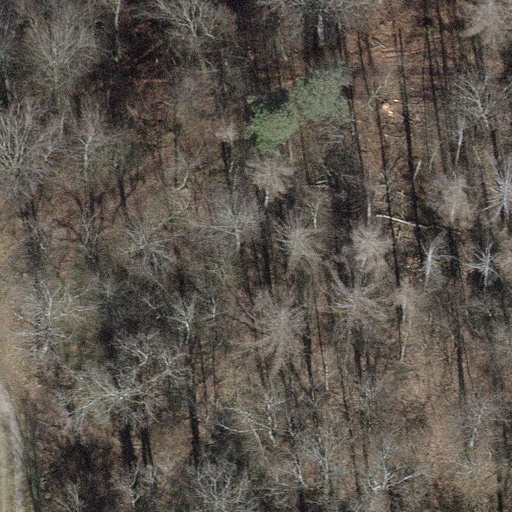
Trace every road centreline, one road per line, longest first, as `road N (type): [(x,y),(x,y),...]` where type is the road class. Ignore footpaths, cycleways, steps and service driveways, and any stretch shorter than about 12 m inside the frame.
road 1 (track): [(134,180),(0,265)]
road 2 (track): [(0,382),(9,511)]
